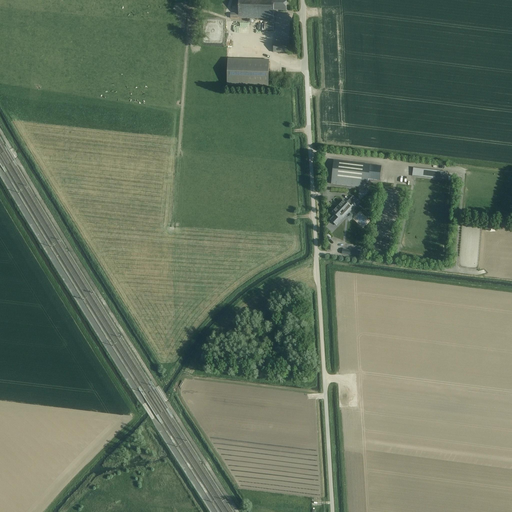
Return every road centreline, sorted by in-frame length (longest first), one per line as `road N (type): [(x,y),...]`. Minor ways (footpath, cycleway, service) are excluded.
road 1 (unclassified): [(331,511),(303,0)]
road 2 (track): [(16,157),(157,386)]
road 3 (track): [(166,400),(237,511)]
